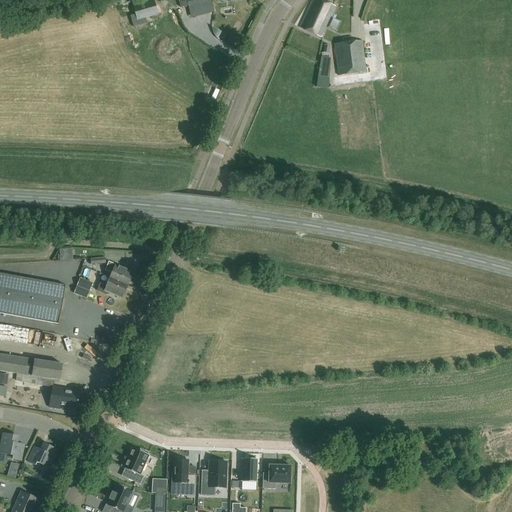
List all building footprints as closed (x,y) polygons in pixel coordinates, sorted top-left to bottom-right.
[(214,0),(189,0),(192,8),(215,2),(214,0)] [(333,7),(318,0),(310,0),(297,28),(319,38),(333,7)] [(138,17),(158,16),(157,3),(138,4),(138,17)] [(182,12),(186,23),(196,19),(192,9),(182,12)] [(344,44),(333,45),(337,76),(364,73),(360,42),(352,43),(351,37),(343,38),(344,44)] [(323,58),(323,78),(332,78),(332,58),(323,58)] [(110,278),(127,285),(133,273),(109,262),(106,268),(110,270),(111,269),(113,270),(110,278)] [(0,314),(59,325),(66,286),(0,274),(0,314)] [(80,278),(74,294),(87,299),(93,283),(80,278)] [(127,285),(110,278),(107,284),(101,281),(96,290),(105,294),(107,292),(121,298),(127,285)] [(18,341),(22,338),(15,329),(11,332),(18,341)] [(77,341),(70,344),(68,339),(64,340),(68,348),(72,346),(78,358),(84,356),(77,341)] [(86,344),(84,349),(95,355),(98,351),(86,344)] [(15,381),(52,388),(54,381),(59,382),(62,365),(0,355),(0,371),(16,375),(15,381)] [(0,395),(0,396),(8,398),(10,388),(1,387),(0,395)] [(79,394),(52,388),(49,408),(58,410),(59,407),(76,410),(79,394)] [(0,449),(0,463),(7,465),(8,459),(21,462),(24,446),(17,444),(18,438),(1,434),(0,435),(3,435),(0,449)] [(60,452),(44,445),(41,451),(34,448),(27,463),(34,466),(36,463),(51,470),(52,469),(49,468),(57,452),(59,453),(60,452)] [(125,479),(139,485),(142,477),(139,476),(149,454),(142,451),(141,453),(131,448),(126,458),(128,458),(123,469),(128,471),(125,479)] [(172,472),(171,480),(174,480),(174,483),(182,483),(181,496),(195,497),(196,476),(188,476),(188,461),(186,461),(186,459),(177,458),(177,461),(174,460),(174,472),(172,472)] [(243,459),(242,482),(256,483),(257,460),(243,459)] [(203,471),(202,496),(216,496),(216,488),(227,488),(228,463),(210,462),(210,472),(203,471)] [(263,474),(262,489),(274,489),(275,483),(290,484),(291,467),(269,466),(269,474),(263,474)] [(345,474),(341,485),(345,487),(349,476),(345,474)] [(131,511),(132,511),(124,507),(131,493),(124,490),(124,489),(117,486),(117,487),(115,486),(112,494),(110,493),(107,500),(109,500),(106,506),(113,509),(112,511),(131,511)] [(33,511),(39,501),(21,493),(12,511),(33,511)] [(155,507),(155,511),(164,511),(165,496),(157,495),(156,507),(155,507)]
